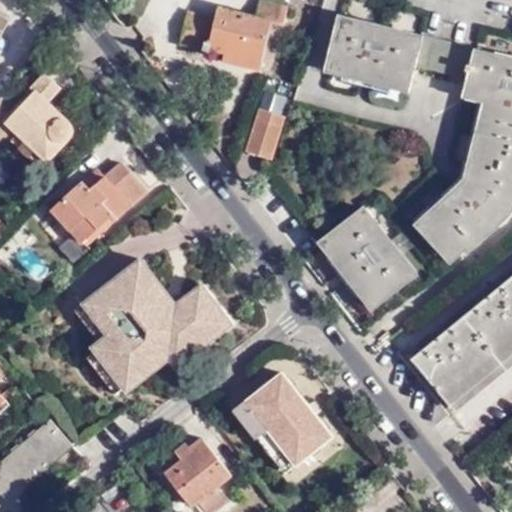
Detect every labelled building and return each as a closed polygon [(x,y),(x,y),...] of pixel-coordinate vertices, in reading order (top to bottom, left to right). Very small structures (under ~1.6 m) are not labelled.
[(216,18),(189,11),(188,10),(180,42),(227,54),(227,55),(225,60),(262,70),(275,20),(284,23),(289,6),(265,0),(259,0),(256,16),(219,6),(216,18)] [(0,38),(10,22),(0,15),(0,38)] [(416,66),(423,38),(423,37),(341,16),(328,72),(410,92),(416,66)] [(471,79),(478,52),(423,38),(416,66),(471,79)] [(511,59),(478,51),(478,52),(471,79),(466,97),(487,102),(467,179),(417,225),(452,262),(465,251),(475,241),(479,244),(490,234),(499,226),(497,224),(504,218),(508,214),(511,206),(511,59)] [(5,95),(0,101),(0,142),(0,143),(11,130),(49,164),(75,138),(77,136),(77,131),(77,127),(75,125),(50,101),(63,88),(46,74),(17,106),(5,95)] [(286,99),(266,92),(261,107),(281,114),(286,99)] [(287,116),(260,109),(246,152),(273,162),(287,116)] [(92,189),(83,181),(51,212),(84,246),(130,203),(135,208),(152,193),(123,161),(106,176),(92,189)] [(98,168),(83,181),(92,189),(106,176),(98,168)] [(130,203),(84,246),(88,250),(135,208),(130,203)] [(418,274),(366,208),(321,243),(374,310),(418,274)] [(175,306),(142,262),(78,313),(102,344),(96,349),(98,350),(88,358),(117,395),(127,387),(128,390),(168,358),(179,368),(234,325),(203,284),(175,306)] [(511,357),(511,283),(416,363),(452,407),(511,357)] [(334,436),(285,374),(238,410),(287,473),(334,436)] [(50,420),(0,463),(0,504),(17,489),(20,493),(74,446),(50,420)] [(190,449),(180,456),(183,460),(166,473),(194,508),(199,503),(206,511),(218,511),(231,502),(219,488),(233,477),(202,439),(190,449)] [(176,452),(180,456),(190,449),(186,444),(176,452)]
